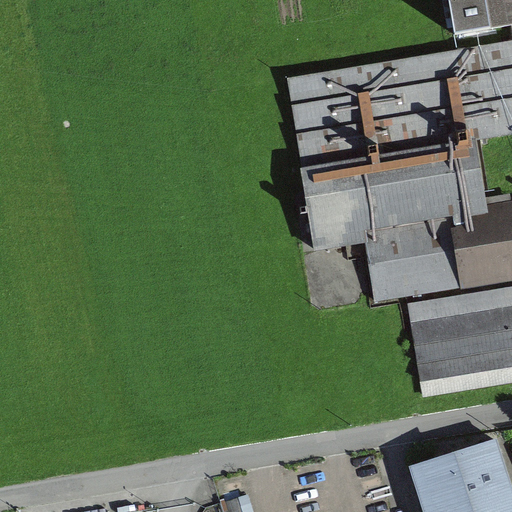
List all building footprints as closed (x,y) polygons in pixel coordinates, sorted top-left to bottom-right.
[(511,0),(442,0),(449,38),(511,27),(511,0)] [(511,41),(287,79),(315,252),(367,243),(377,304),(511,282),(511,204),(488,209),(477,142),(511,135),(511,41)] [(511,289),(411,306),(426,399),(511,384),(511,289)] [(511,511),(511,494),(497,447),(412,475),(424,511),(511,511)] [(221,499),(225,511),(254,511),(248,491),(221,499)]
